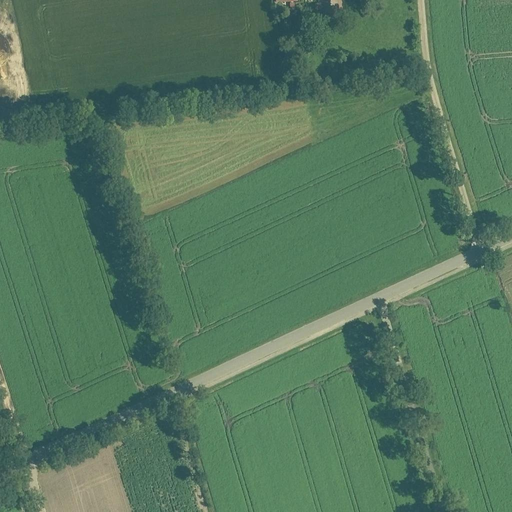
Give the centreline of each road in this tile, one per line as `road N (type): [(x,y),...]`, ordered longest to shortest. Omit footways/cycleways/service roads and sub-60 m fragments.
road 1 (tertiary): [(483,250),(0,473)]
road 2 (residential): [(419,0),(432,99),(483,250)]
